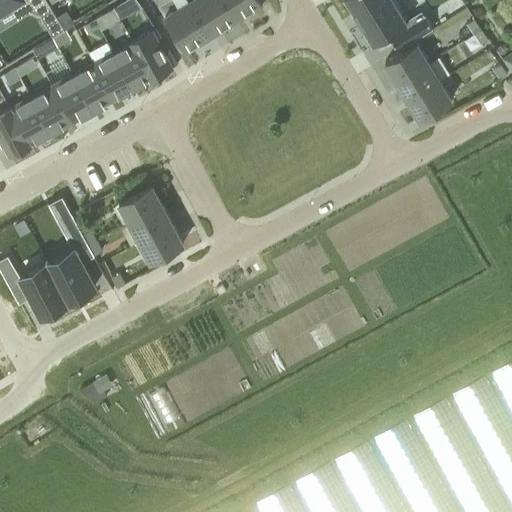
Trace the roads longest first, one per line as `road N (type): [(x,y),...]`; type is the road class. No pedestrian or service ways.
road 1 (residential): [(239,248),(25,367)]
road 2 (residential): [(165,112),(0,204)]
road 3 (residential): [(399,156),(239,248)]
road 4 (residential): [(310,22),(165,112)]
road 5 (residential): [(310,22),(399,156)]
road 6 (residential): [(165,112),(239,248)]
road 7 (residential): [(511,113),(495,109),(399,156)]
